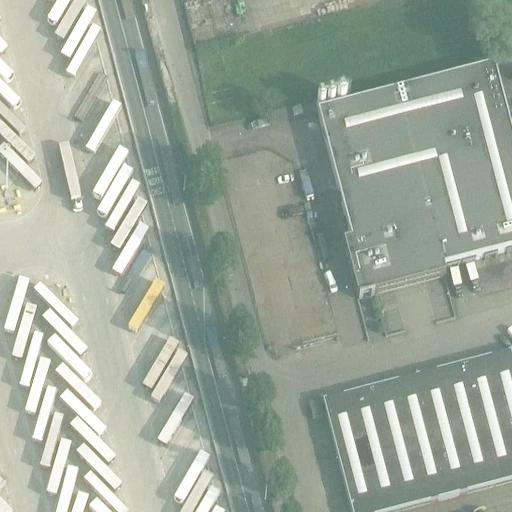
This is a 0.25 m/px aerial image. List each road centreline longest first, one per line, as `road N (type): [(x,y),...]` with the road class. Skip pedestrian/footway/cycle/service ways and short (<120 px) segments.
road 1 (unclassified): [(268,390),(165,0)]
road 2 (unknown): [(206,154),(275,135),(326,156),(351,218),(379,359)]
road 3 (unclassified): [(268,390),(511,322)]
road 4 (unclassified): [(300,511),(268,390)]
